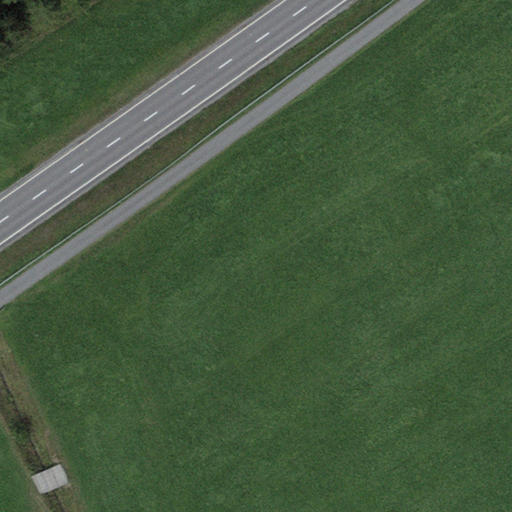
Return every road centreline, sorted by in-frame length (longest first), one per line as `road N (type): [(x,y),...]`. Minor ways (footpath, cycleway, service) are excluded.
road 1 (primary): [(311,0),(0,221)]
road 2 (track): [(0,66),(102,0)]
